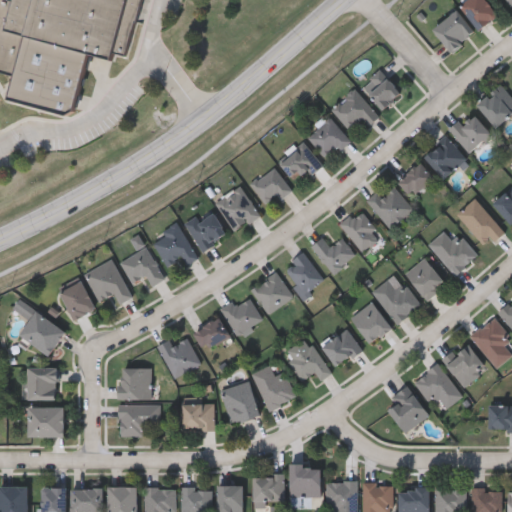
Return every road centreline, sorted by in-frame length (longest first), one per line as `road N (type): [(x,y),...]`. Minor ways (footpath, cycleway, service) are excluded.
road 1 (residential): [(102,462),(102,360),(285,245),(511,54)]
road 2 (residential): [(511,278),(338,416),(269,454),(227,462),(0,462)]
road 3 (tertiary): [(0,242),(115,181),(205,120),(344,0)]
road 4 (residential): [(511,462),(399,462),(373,451),(338,416)]
road 5 (residential): [(457,98),(366,0)]
